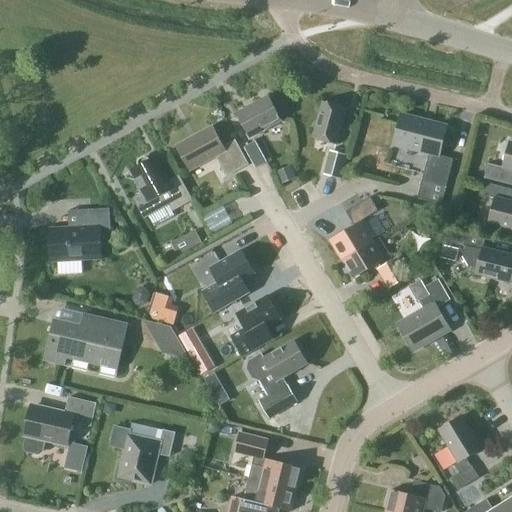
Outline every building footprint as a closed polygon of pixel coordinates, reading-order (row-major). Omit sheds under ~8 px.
[(250,138),(280,121),(267,96),(236,113),(250,138)] [(336,144),(344,113),(346,108),(322,102),(313,138),(336,144)] [(441,205),(445,187),(452,159),(438,156),(446,127),(401,115),(393,144),(428,153),(417,199),(441,205)] [(222,147),(211,127),(176,146),(190,171),(215,156),(226,176),(248,165),(234,140),(222,147)] [(255,169),(266,163),(255,141),(243,148),(255,169)] [(511,143),(509,142),(503,168),(487,164),(483,178),(511,185),(511,143)] [(339,179),(346,155),(330,151),(324,174),(339,179)] [(137,162),(139,166),(130,171),(142,193),(133,198),(144,219),(169,205),(172,211),(192,200),(178,176),(168,182),(155,158),(149,160),(148,157),(144,156),(137,159),(137,162)] [(280,184),(295,178),(290,166),(275,172),(280,184)] [(511,229),(511,189),(482,182),(479,194),(495,198),(488,223),(511,229)] [(211,224),(233,216),(227,198),(204,207),(211,224)] [(346,212),(354,225),(355,225),(378,210),(370,199),(346,212)] [(53,261),(98,258),(97,238),(110,237),(109,209),(68,211),(69,229),(51,230),(53,261)] [(341,259),(372,241),(360,221),(355,225),(354,225),(329,240),(341,259)] [(510,283),(511,275),(511,255),(482,248),(485,237),(452,228),(448,242),(465,247),(462,257),(468,266),(477,268),(475,274),(510,283)] [(183,235),(189,248),(201,242),(194,229),(183,235)] [(372,241),(341,259),(352,279),(383,260),(372,241)] [(455,263),(459,249),(442,245),(439,259),(455,263)] [(214,313),(249,293),(242,280),(254,273),(241,250),(209,268),(217,282),(202,291),(214,313)] [(388,289),(408,277),(397,257),(376,269),(388,289)] [(412,351),(449,330),(436,308),(450,300),(438,279),(424,287),(428,295),(418,301),(423,310),(397,325),(412,351)] [(135,289),(134,291),(132,298),(132,299),(133,300),(133,301),(134,302),(135,303),(136,304),(138,305),(139,305),(141,305),(142,305),(143,304),(144,304),(146,303),(147,302),(148,294),(148,293),(148,292),(148,291),(147,289),(145,288),(143,287),(141,287),(140,287),(138,287),(136,288),(136,289),(135,289)] [(280,318),(267,296),(235,314),(244,329),(231,336),(242,356),(265,343),(258,332),(280,318)] [(117,369),(128,325),(83,314),(80,326),(53,320),(44,361),(64,365),(66,358),(117,369)] [(171,326),(142,320),(163,355),(165,353),(190,359),(171,326)] [(201,374),(212,368),(190,330),(179,336),(201,374)] [(306,364),(293,341),(263,358),(261,354),(248,361),(247,368),(252,378),(259,380),(268,395),(258,401),(268,418),(296,402),(282,378),(306,364)] [(230,398),(215,372),(204,378),(220,404),(230,398)] [(90,426),(96,404),(68,397),(65,413),(34,406),(24,448),(26,451),(38,454),(41,452),(44,441),(66,446),(72,422),(90,426)] [(106,402),(103,413),(112,415),(115,404),(106,402)] [(470,466),(465,458),(480,450),(459,416),(438,429),(458,462),(453,465),(458,473),(450,479),(457,490),(478,477),(471,466),(470,466)] [(220,429),(221,423),(211,421),(208,432),(214,433),(220,429)] [(109,447),(124,450),(121,464),(118,463),(115,479),(131,483),(131,480),(150,485),(157,454),(169,457),(175,433),(162,430),(159,442),(129,435),(131,430),(113,426),(109,447)] [(248,478),(296,490),(301,468),(266,459),(263,458),(268,440),(238,433),(234,452),(253,457),(251,466),(248,478)] [(190,440),(189,447),(199,450),(202,439),(196,437),(190,440)] [(67,460),(65,467),(80,471),(82,463),(84,456),(86,448),(71,444),(69,452),(67,460)] [(290,511),(296,490),(248,478),(245,491),(243,498),(230,495),(226,511),(278,511),(280,509),(290,511)] [(384,511),(385,511),(421,511),(422,508),(434,511),(439,511),(444,498),(438,488),(418,482),(415,496),(390,490),(384,511)] [(471,486),(458,494),(465,505),(478,497),(471,486)] [(511,511),(511,497),(492,510),(486,499),(465,511),(511,511)]
